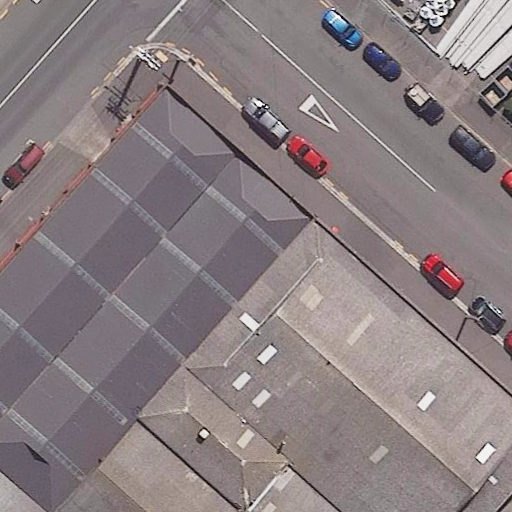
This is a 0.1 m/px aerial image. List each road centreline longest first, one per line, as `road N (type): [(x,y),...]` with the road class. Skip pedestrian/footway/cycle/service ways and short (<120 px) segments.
road 1 (unclassified): [(221,0),(511,257)]
road 2 (tertiary): [(100,0),(0,111)]
